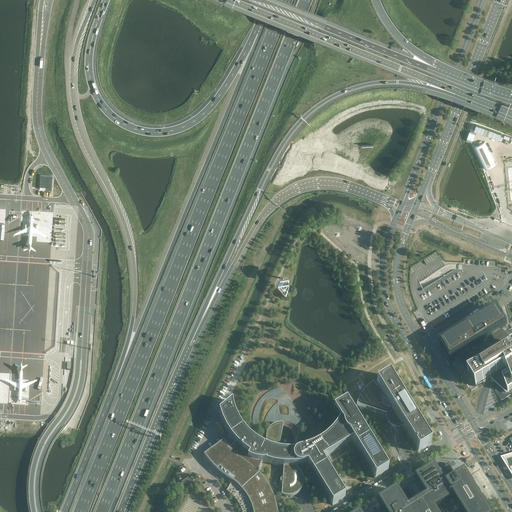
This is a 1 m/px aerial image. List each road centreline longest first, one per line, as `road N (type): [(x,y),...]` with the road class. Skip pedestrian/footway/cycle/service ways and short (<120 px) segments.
road 1 (motorway): [(285,0),(80,511)]
road 2 (motorway): [(101,511),(306,0)]
road 3 (motorway): [(94,0),(73,57),(72,96),(132,252),(133,316),(116,381)]
road 4 (trunk): [(270,0),(208,107),(161,129),(126,123),(94,88),(91,45),(107,0)]
road 5 (trunk): [(271,0),(144,313)]
road 6 (motorway): [(188,346),(265,208),(317,183),(381,199)]
road 7 (tertiary): [(395,220),(381,269),(389,308),(466,436)]
road 8 (trunk): [(226,0),(431,81)]
road 9 (motorway): [(188,346),(264,177),(282,169),(285,155)]
road 10 (primary): [(285,155),(283,142),(301,120),(357,86),(397,82),(456,93)]
road 11 (tertiary): [(425,186),(500,0)]
road 12 (motorway): [(436,68),(255,0)]
road 13 (tertiary): [(483,0),(412,178)]
road 14 (motorway): [(121,511),(188,346)]
road 15 (motorway): [(116,381),(64,511)]
road 16 (primary): [(412,178),(391,188),(285,155)]
road 17 (unclassified): [(339,511),(447,451)]
road 18 (tertiary): [(421,341),(396,285),(408,226)]
